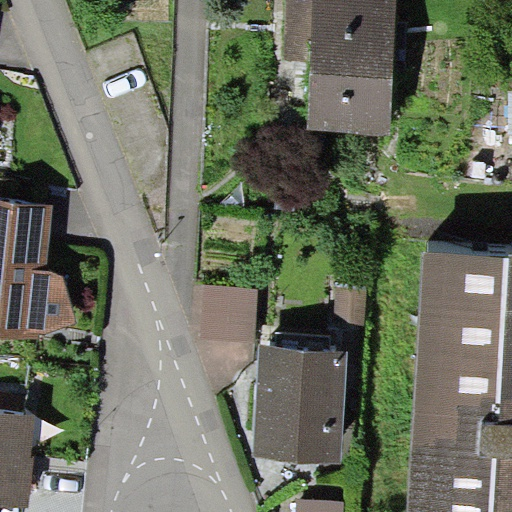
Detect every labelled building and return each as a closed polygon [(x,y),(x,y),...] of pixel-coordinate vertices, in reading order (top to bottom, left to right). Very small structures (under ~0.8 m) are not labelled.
[(307,129),(390,134),(396,0),(312,0),(313,0),(304,0),(286,0),(283,60),(310,61),(307,129)] [(54,206),(0,197),(0,334),(41,340),(41,334),(47,334),(79,322),(63,275),(49,270),(54,206)] [(511,511),(511,250),(509,251),(509,258),(425,253),(409,511),(511,511)] [(200,338),(255,341),(258,287),(203,284),(200,338)] [(366,323),(368,286),(338,285),(336,322),(366,323)] [(252,457),(340,463),(348,351),(260,345),(252,457)] [(0,502),(29,506),(34,458),(31,457),(36,414),(0,410),(0,502)] [(343,511),(344,499),(296,498),(295,511),(343,511)]
